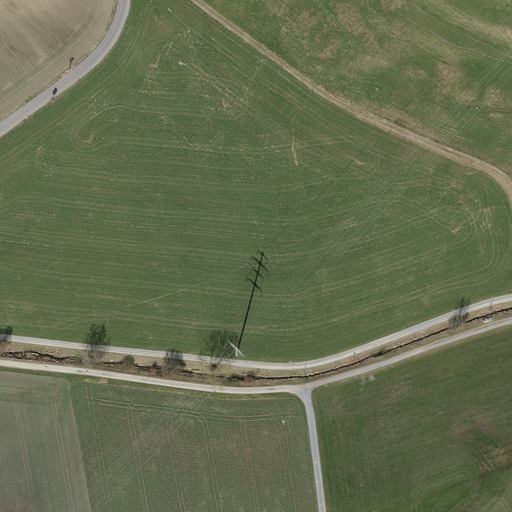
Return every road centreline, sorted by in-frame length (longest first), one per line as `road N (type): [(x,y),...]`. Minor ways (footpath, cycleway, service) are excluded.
road 1 (track): [(511,319),(307,392),(239,393),(0,361)]
road 2 (track): [(511,295),(356,352),(286,367),(0,338)]
road 3 (unclassified): [(0,129),(88,65),(113,34),(122,0)]
road 4 (track): [(322,511),(307,392)]
